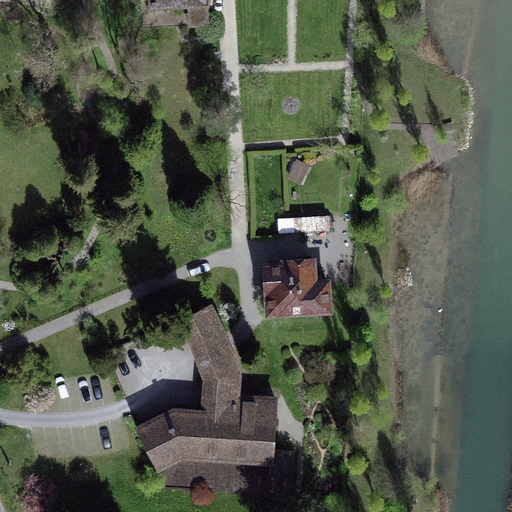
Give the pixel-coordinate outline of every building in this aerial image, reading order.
[(207,0),(150,0),(151,8),(188,6),(208,5),(207,0)] [(189,28),(209,27),(208,5),(188,6),(189,28)] [(83,133),(80,151),(95,153),(98,136),(83,133)] [(280,219),(280,232),(328,229),(327,216),(280,219)] [(269,313),(329,309),(328,281),(314,282),(313,259),(286,261),(286,264),(266,265),(269,313)] [(271,461),(273,462),(274,450),(277,403),(238,401),(233,400),(234,382),(234,374),(223,346),(216,328),(206,307),(180,319),(191,340),(197,356),(206,379),(203,411),(174,409),(137,428),(157,469),(183,456),(271,461)] [(268,497),(291,498),(295,451),(274,450),(273,462),(271,461),(268,497)]
